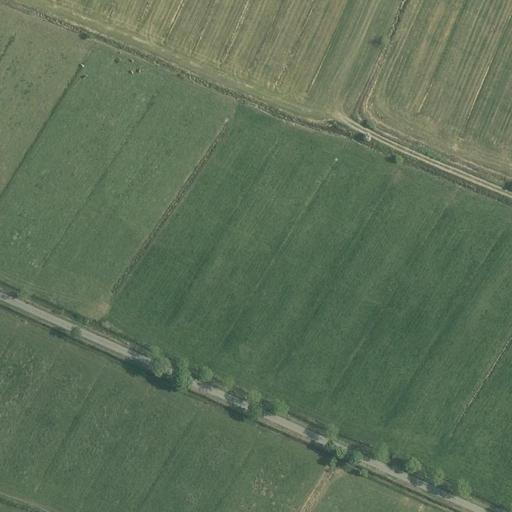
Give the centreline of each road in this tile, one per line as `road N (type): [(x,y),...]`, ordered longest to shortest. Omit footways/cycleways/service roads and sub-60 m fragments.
road 1 (unclassified): [(474,511),(0,295)]
road 2 (track): [(511,196),(330,121)]
